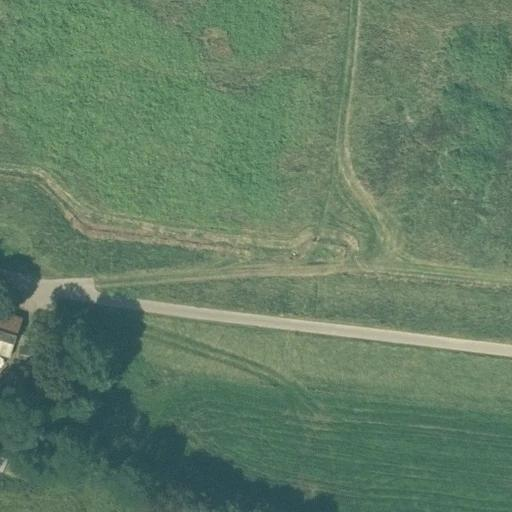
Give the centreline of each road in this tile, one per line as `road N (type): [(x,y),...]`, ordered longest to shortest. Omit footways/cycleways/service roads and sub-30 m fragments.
road 1 (unclassified): [(0,276),(229,317),(511,351)]
road 2 (track): [(299,255),(66,291)]
